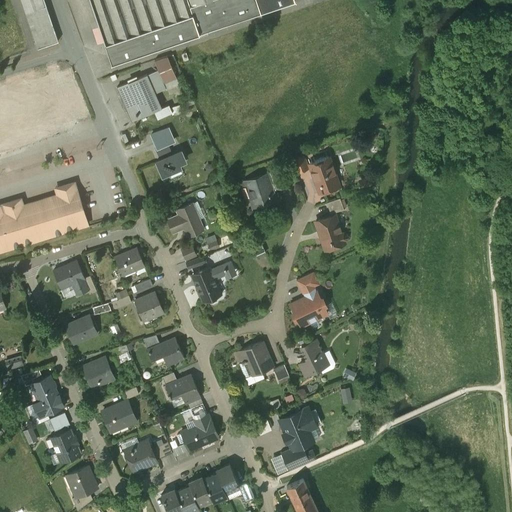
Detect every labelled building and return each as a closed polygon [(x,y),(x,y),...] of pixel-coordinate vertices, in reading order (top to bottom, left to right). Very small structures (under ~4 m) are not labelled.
[(59,41),(44,0),(22,0),(38,48),(59,41)] [(90,0),(112,64),(295,1),(294,0),(90,0)] [(168,56),(155,60),(158,69),(164,82),(177,77),(168,56)] [(147,73),(117,86),(132,120),(162,107),(155,92),(166,87),(164,82),(158,69),(147,73)] [(44,78),(0,88),(0,150),(8,149),(5,137),(17,135),(18,139),(48,132),(46,125),(54,123),(44,78)] [(157,147),(162,158),(171,154),(166,143),(157,147)] [(162,158),(156,161),(162,174),(181,166),(179,162),(185,159),(181,150),(171,154),(162,158)] [(304,155),(292,159),(297,172),(309,168),(304,155)] [(329,156),(310,163),(319,191),(339,184),(329,156)] [(282,170),(271,174),(276,188),(286,184),(282,170)] [(267,175),(246,182),(254,204),(274,198),(267,175)] [(362,177),(364,186),(374,184),(372,175),(362,177)] [(21,198),(0,204),(0,251),(88,224),(77,188),(23,205),(21,198)] [(340,197),(327,202),(331,213),(344,208),(340,197)] [(203,228),(192,202),(177,209),(179,214),(168,219),(173,231),(184,226),(188,234),(203,228)] [(332,215),(316,221),(325,248),(345,241),(344,239),(346,239),(348,236),(346,232),(344,231),(341,232),(338,222),(335,223),(332,215)] [(213,245),(220,243),(217,233),(210,235),(213,245)] [(191,243),(181,247),(186,258),(196,254),(191,243)] [(137,247),(115,256),(123,274),(137,268),(136,266),(143,263),(144,265),(145,265),(137,247)] [(203,255),(186,261),(188,267),(205,261),(203,255)] [(77,260),(53,270),(61,288),(74,282),(78,293),(77,294),(78,294),(88,289),(89,289),(85,277),(77,260)] [(210,265),(194,272),(198,284),(196,285),(203,300),(202,300),(202,301),(222,292),(221,292),(215,277),(234,269),(230,260),(211,268),(210,266),(211,266),(210,265)] [(313,270),(296,278),(302,290),(313,284),(312,281),(317,279),(313,270)] [(90,275),(85,277),(89,289),(88,289),(90,293),(97,290),(90,275)] [(150,277),(135,284),(137,291),(153,285),(150,277)] [(313,284),(302,290),(305,296),(291,303),(294,311),(292,312),(296,318),(298,317),(302,325),(310,321),(311,323),(318,320),(317,318),(327,312),(324,305),(326,304),(322,297),(320,298),(313,284)] [(155,292),(144,296),(143,296),(134,299),(143,320),(144,320),(143,318),(163,309),(163,311),(164,311),(156,290),(155,291),(155,292)] [(129,294),(112,301),(115,307),(131,301),(129,294)] [(108,302),(93,306),(95,313),(111,309),(108,302)] [(90,314),(66,324),(74,342),(98,332),(90,314)] [(156,334),(143,338),(148,347),(160,342),(156,334)] [(175,337),(160,343),(160,342),(148,347),(147,348),(152,358),(163,353),(168,364),(184,357),(175,337)] [(316,338),(301,345),(308,359),(300,363),(305,374),(314,370),(320,367),(328,363),(316,338)] [(263,340),(235,352),(239,363),(243,361),(243,362),(246,361),(251,374),(273,365),(263,340)] [(126,343),(111,347),(115,356),(129,350),(126,343)] [(21,356),(6,361),(8,368),(23,364),(21,356)] [(106,356),(83,365),(92,386),(93,386),(93,384),(100,381),(113,375),(113,377),(114,377),(106,356)] [(246,361),(243,362),(243,361),(239,363),(245,376),(251,374),(246,361)] [(284,363),(274,368),(278,379),(289,374),(284,363)] [(39,369),(21,374),(26,385),(32,382),(31,382),(43,377),(39,369)] [(174,371),(162,376),(166,385),(177,380),(174,371)] [(43,377),(31,382),(32,382),(40,401),(57,393),(49,374),(43,377)] [(177,380),(166,385),(169,392),(168,392),(170,397),(181,392),(186,403),(201,396),(192,374),(177,380)] [(136,385),(123,391),(126,398),(139,392),(136,385)] [(351,385),(343,387),(346,401),(355,399),(351,385)] [(128,399),(119,403),(110,407),(103,410),(111,430),(136,419),(128,399)] [(203,402),(190,408),(193,416),(206,410),(203,402)] [(309,404),(275,418),(281,431),(280,432),(286,446),(288,445),(290,449),(294,451),(316,442),(312,431),(319,428),(309,404)] [(16,413),(24,425),(31,420),(24,408),(16,413)] [(65,411),(49,418),(55,430),(70,423),(65,411)] [(200,424),(184,430),(187,437),(184,439),(189,449),(218,436),(211,419),(210,419),(208,414),(197,418),(200,424)] [(31,426),(25,429),(30,441),(37,438),(31,426)] [(70,428),(51,436),(51,437),(54,436),(56,443),(53,444),(54,444),(57,451),(56,451),(57,451),(61,461),(81,452),(70,428)] [(148,438),(130,446),(131,450),(125,452),(124,455),(126,460),(129,461),(130,461),(134,470),(157,460),(156,459),(152,448),(148,438)] [(168,440),(155,446),(156,447),(152,448),(156,459),(173,452),(168,440)] [(281,454),(271,458),(278,474),(288,469),(289,471),(317,458),(315,453),(308,456),(307,452),(285,462),(281,454)] [(88,464),(67,473),(68,475),(70,474),(75,484),(72,485),(77,495),(89,490),(97,486),(88,464)] [(239,485),(230,464),(216,470),(217,472),(226,491),(239,486),(239,485)] [(217,472),(204,478),(212,498),(213,500),(227,494),(226,491),(217,472)] [(203,476),(189,482),(190,484),(198,504),(199,503),(198,501),(210,495),(211,498),(212,498),(204,478),(203,476)] [(318,511),(303,479),(287,486),(292,498),(294,502),(298,511),(318,511)] [(253,497),(246,483),(239,485),(239,486),(246,500),(253,497)] [(190,484),(176,490),(185,511),(186,511),(199,506),(198,504),(190,484)] [(185,511),(176,490),(175,488),(161,494),(169,511),(185,511)] [(77,495),(73,497),(78,509),(92,497),(89,490),(77,495)]
